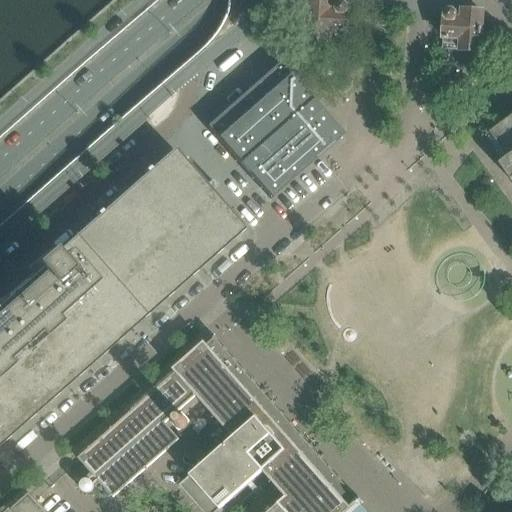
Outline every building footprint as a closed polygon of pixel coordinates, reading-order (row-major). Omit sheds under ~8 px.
[(347,26),(348,10),(349,8),(346,5),(311,3),(309,42),(346,44),(347,26)] [(295,26),(307,15),(299,6),(287,17),(295,26)] [(479,53),(482,13),(448,11),(444,14),(443,32),(442,50),(479,53)] [(339,134),(317,109),(306,96),(287,75),(278,64),(205,127),(215,138),(234,159),(245,172),(267,197),(271,199),(316,159),(340,138),(339,134)] [(468,90),(468,78),(442,77),(442,89),(468,90)] [(511,511),(511,117),(490,134),(498,145),(502,142),(511,155),(511,156),(508,159),(511,164),(511,511)] [(0,444),(243,230),(176,154),(58,257),(53,262),(45,253),(27,269),(35,278),(0,308),(0,444)] [(82,483),(81,485),(81,487),(81,489),(82,491),(84,493),(86,493),(88,493),(90,493),(92,491),(93,489),(94,487),(93,486),(98,482),(112,498),(113,499),(123,489),(124,490),(126,489),(125,488),(145,470),(146,471),(148,470),(147,469),(167,451),(168,452),(170,451),(169,450),(179,440),(165,424),(195,397),(232,439),(192,474),(179,486),(201,511),(217,511),(222,508),(262,473),(285,498),(278,504),(270,511),(271,511),(349,511),(352,510),(357,506),(358,507),(361,505),(363,503),(359,499),(357,500),(350,493),(351,492),(349,489),(348,490),(341,482),(342,481),(339,478),(338,479),(331,471),(332,470),(330,467),(329,468),(322,460),(323,459),(320,456),(319,457),(312,449),(313,449),(310,446),(309,447),(303,438),(301,435),(300,435),(293,428),(294,427),(291,424),(291,425),(284,417),(284,416),(282,413),(281,414),(274,406),(275,405),(272,402),(271,403),(264,395),(265,395),(263,392),(262,392),(255,385),(256,384),(253,381),(252,382),(245,374),(246,373),(244,370),(243,371),(236,363),(237,362),(234,359),(233,360),(226,352),(227,351),(225,348),(224,349),(217,341),(218,341),(216,339),(215,338),(213,340),(214,341),(207,346),(204,342),(172,371),(175,374),(134,410),(133,410),(132,411),(132,412),(113,430),(112,429),(110,430),(111,431),(91,449),(90,448),(88,449),(89,450),(79,459),(80,460),(79,461),(80,461),(94,478),(90,481),(88,481),(86,481),(84,482),(82,483)] [(44,511),(33,499),(30,496),(11,511),(9,511),(6,511),(4,511),(44,511)]
